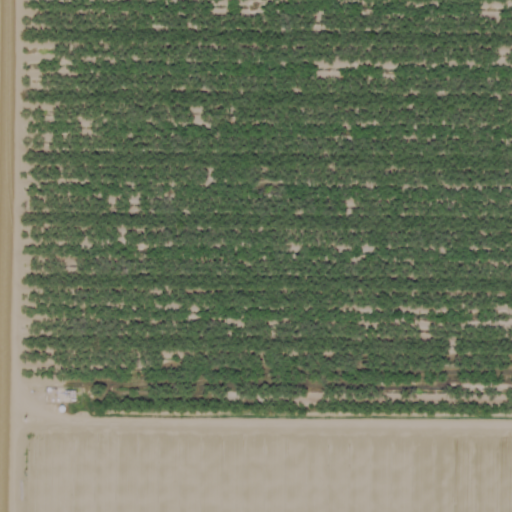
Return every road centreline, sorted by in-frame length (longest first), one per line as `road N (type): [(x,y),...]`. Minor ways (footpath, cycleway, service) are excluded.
road 1 (residential): [(39,511),(24,0)]
road 2 (residential): [(511,368),(40,362)]
